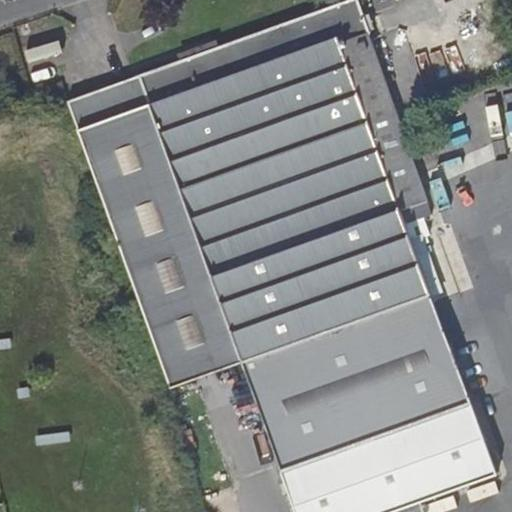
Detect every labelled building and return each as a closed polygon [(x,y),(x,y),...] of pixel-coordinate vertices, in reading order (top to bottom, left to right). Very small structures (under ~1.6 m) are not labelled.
[(105,158),(113,184),(144,269),(186,384),(245,362),(299,511),(392,511),(423,501),(498,473),(413,242),(430,235),(424,219),(432,215),(367,38),(370,36),(357,0),(223,49),(88,98),(105,158)] [(105,158),(88,98),(82,100),(113,184),(105,158)] [(426,134),(421,120),(411,124),(416,137),(426,134)] [(36,433),(36,443),(68,441),(67,431),(36,433)] [(426,511),(423,501),(392,511),(426,511)]
